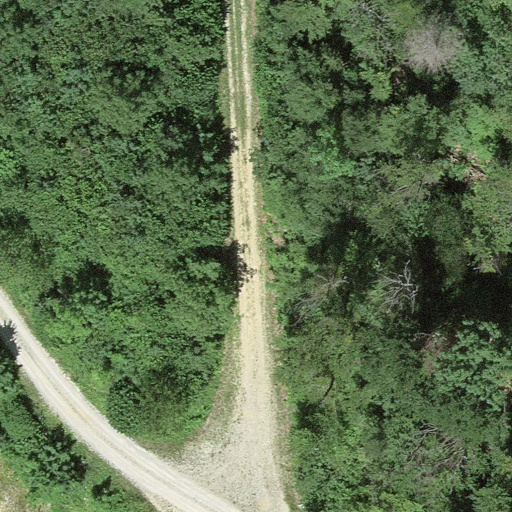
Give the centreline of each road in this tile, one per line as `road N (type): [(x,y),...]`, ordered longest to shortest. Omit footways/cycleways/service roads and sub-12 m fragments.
road 1 (track): [(217,0),(246,433),(221,511)]
road 2 (track): [(0,324),(59,401),(188,511)]
